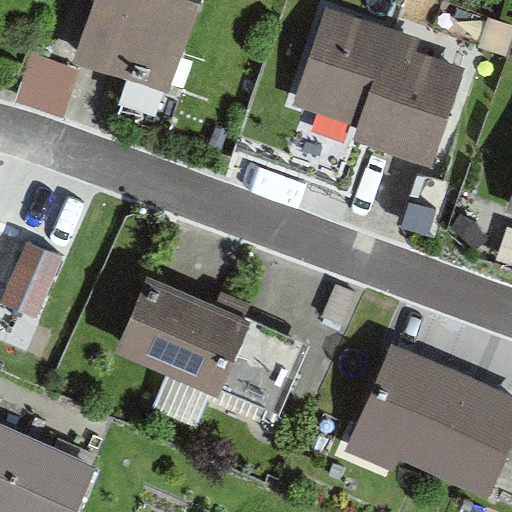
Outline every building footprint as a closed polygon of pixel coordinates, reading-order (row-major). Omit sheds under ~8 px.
[(108,0),(92,52),(184,82),(211,0),(108,0)] [(476,64),(328,11),(294,107),(442,159),(476,64)] [(84,69),(32,52),(18,94),(70,111),(84,69)] [(159,282),(129,349),(238,396),(267,329),(159,282)] [(511,403),(401,355),(364,438),(505,499),(511,483),(511,403)] [(87,511),(105,472),(0,425),(0,511),(87,511)]
